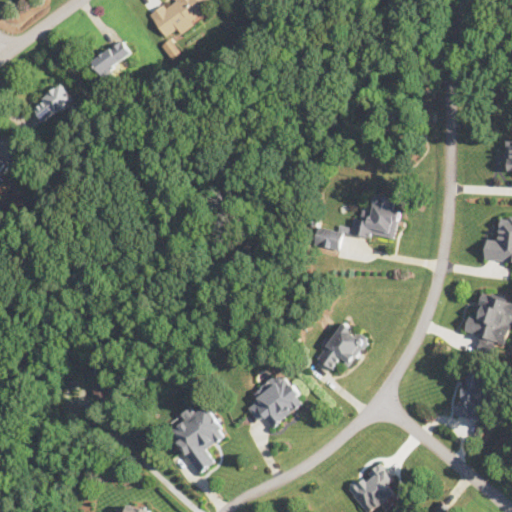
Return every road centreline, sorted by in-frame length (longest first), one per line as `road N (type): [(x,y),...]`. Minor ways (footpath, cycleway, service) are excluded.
road 1 (residential): [(224,511),(315,458),(385,401),(420,328),(440,278),(453,74),(468,0)]
road 2 (residential): [(385,401),(511,507)]
